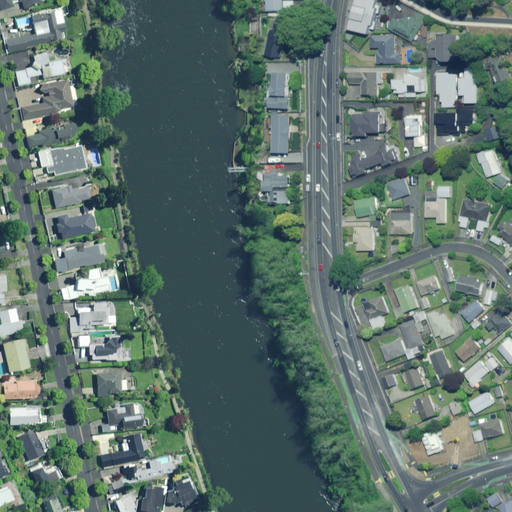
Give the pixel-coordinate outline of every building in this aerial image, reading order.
[(0,0),(0,8),(1,11),(13,7),(12,3),(21,0),(24,9),(46,3),(45,0),(0,0)] [(285,11),(285,0),(269,0),(269,2),(270,2),(270,11),(285,11)] [(377,0),(358,0),(351,30),(369,34),(371,26),(373,26),(377,9),(375,9),(377,0)] [(287,1),(287,10),(296,10),(296,1),(287,1)] [(31,45),(65,38),(64,32),(66,31),(61,10),(32,17),(36,34),(6,41),(8,53),(28,49),(32,48),(31,45)] [(400,22),(394,19),(389,28),(413,42),(424,23),(413,16),(402,17),(400,22)] [(284,58),(288,33),(292,34),(294,20),(291,20),(281,18),(279,31),(274,31),(270,56),(284,58)] [(260,20),(252,20),(251,32),(260,32),(260,20)] [(429,58),(439,58),(443,62),(452,62),(456,58),(469,58),(469,43),(460,43),(460,39),(456,39),(456,34),(439,34),(439,41),(434,41),(434,43),(428,43),(429,58)] [(378,63),(378,64),(381,64),(399,64),(403,64),(403,53),(399,53),(398,40),(396,40),(396,35),(373,36),(373,48),(381,48),(381,54),(378,54),(378,55),(377,55),(377,63),(378,63)] [(50,63),(48,53),(33,56),(36,67),(15,72),(18,86),(30,83),(29,77),(41,75),(42,79),(69,72),(66,59),(50,63)] [(511,80),(503,55),(487,60),(493,77),(497,76),(500,84),(511,80)] [(473,69),(465,69),(465,78),(462,78),(462,96),(467,95),(467,103),(477,103),(477,78),(473,78),(473,69)] [(383,72),(381,72),(351,72),(351,84),(363,84),(363,96),(379,96),(379,84),(381,84),(381,79),(383,79),(383,72)] [(456,74),(439,73),(439,94),(442,94),(441,102),(444,102),(443,107),(455,108),(456,74)] [(292,97),(293,97),(294,74),(279,74),(278,96),(278,98),(273,98),(273,108),(291,109),(291,99),(292,97)] [(408,76),(408,81),(395,80),(395,89),(396,89),(396,94),(399,94),(399,97),(416,98),(416,91),(424,91),(424,81),(421,81),(421,77),(408,76)] [(69,88),(68,80),(40,86),(42,94),(48,92),(49,96),(42,97),(44,103),(21,108),(24,121),(41,117),(59,113),(74,110),(72,102),(77,101),(74,87),(69,88)] [(366,115),(352,115),(352,118),(351,118),(351,138),(367,138),(367,135),(380,134),(380,133),(385,133),(385,125),(381,125),(381,113),(366,113),(366,115)] [(427,145),(427,113),(407,114),(407,125),(411,125),(412,137),(416,137),(416,145),(427,145)] [(291,154),(293,116),(279,115),(276,153),(291,154)] [(38,131),(39,134),(27,137),(29,147),(41,144),(42,147),(69,140),(69,136),(75,135),(72,124),(63,127),(62,122),(56,124),(57,129),(52,131),(51,131),(50,128),(38,131)] [(482,130),(483,135),(472,138),(474,146),(486,142),(501,137),(497,125),(482,130)] [(87,169),(81,144),(50,150),(50,148),(38,151),(41,167),(46,166),(47,173),(54,172),(54,176),(87,169)] [(384,168),(400,162),(395,149),(388,151),(387,149),(385,144),(380,146),(382,151),(377,152),(378,155),(364,160),(363,157),(361,158),(359,153),(352,156),(354,161),(352,161),(354,167),(350,169),(354,179),(367,174),(366,172),(373,169),(374,172),(377,170),(376,167),(383,165),(384,168)] [(480,151),(481,152),(475,154),(478,164),(479,163),(484,178),(500,173),(491,149),(486,151),(486,149),(480,151)] [(262,173),(262,175),(262,180),(267,180),(267,192),(274,192),(274,204),(292,204),(292,175),(267,175),(267,173),(262,173)] [(417,175),(408,175),(408,185),(418,185),(417,175)] [(505,181),(497,175),(491,183),(499,189),(505,181)] [(395,200),(402,198),(405,206),(414,203),(411,194),(406,179),(390,184),(395,200)] [(90,199),(87,187),(68,191),(67,186),(51,190),(55,208),(79,203),(79,201),(90,199)] [(440,187),(439,198),(428,198),(427,217),(439,218),(438,223),(446,224),(447,198),(452,198),(452,188),(440,187)] [(379,215),(376,197),(357,201),(359,217),(371,215),(373,227),(383,226),(381,214),(379,215)] [(461,227),(469,229),(469,228),(476,229),(476,230),(483,232),(484,228),(486,228),(491,205),(465,200),(460,222),(462,222),(461,227)] [(84,213),(92,211),(90,203),(82,205),(84,213)] [(414,235),(415,208),(404,208),(404,211),(394,211),(393,234),(414,235)] [(96,228),(93,216),(90,217),(90,213),(85,214),(68,219),(67,215),(57,217),(58,222),(55,222),(58,235),(61,234),(62,239),(94,231),(93,228),(96,228)] [(511,224),(511,225),(508,221),(506,224),(503,221),(497,228),(500,230),(498,232),(511,244),(511,224)] [(376,251),(375,231),(356,231),(356,243),(358,243),(358,251),(376,251)] [(502,241),(493,235),(490,241),(499,246),(502,241)] [(104,262),(100,245),(82,249),(83,252),(77,253),(76,249),(63,252),(65,258),(54,261),(57,273),(75,269),(74,268),(104,262)] [(456,281),(452,269),(446,270),(449,283),(456,281)] [(98,270),(88,270),(88,279),(76,278),(76,285),(61,288),(63,299),(64,300),(78,297),(78,296),(83,296),(84,293),(88,294),(88,295),(93,296),(94,294),(108,291),(105,277),(98,278),(98,270)] [(484,281),(461,275),(458,291),(480,296),(484,281)] [(440,290),(436,276),(419,282),(424,296),(440,290)] [(403,307),(405,313),(409,311),(411,316),(415,314),(414,310),(420,307),(411,284),(396,290),(403,307)] [(498,293),(487,290),(484,304),(490,305),(492,300),(496,301),(498,293)] [(391,313),(385,296),(371,302),(373,308),(368,311),(375,330),(387,326),(383,316),(391,313)] [(427,297),(420,299),(424,310),(431,307),(427,297)] [(485,310),(477,301),(463,313),(471,322),(485,310)] [(82,333),(82,329),(86,329),(86,327),(91,327),(91,325),(107,325),(106,303),(92,304),(92,312),(78,313),(79,316),(70,317),(70,333),(82,333)] [(405,313),(403,307),(394,310),(398,320),(407,317),(405,313)] [(19,321),(17,309),(0,313),(3,325),(0,325),(0,336),(23,332),(21,321),(19,321)] [(511,325),(511,323),(501,310),(494,316),(492,313),(482,321),(489,332),(494,328),(499,335),(511,325)] [(427,319),(424,311),(414,315),(418,323),(427,319)] [(439,317),(437,312),(428,315),(437,337),(441,335),(443,340),(456,335),(452,323),(450,324),(446,314),(439,317)] [(411,350),(420,347),(420,346),(425,344),(421,332),(423,331),(420,325),(417,326),(415,321),(402,326),(411,348),(411,350)] [(481,325),(477,321),(472,325),(476,329),(481,325)] [(89,354),(92,354),(92,360),(105,360),(105,361),(120,361),(120,360),(120,353),(118,353),(118,338),(109,338),(109,340),(104,346),(93,346),(93,344),(88,344),(88,346),(88,354),(89,354)] [(481,348),(472,338),(457,352),(466,362),(481,348)] [(30,368),(24,339),(4,344),(10,373),(30,368)] [(411,350),(411,348),(406,350),(402,340),(382,347),(388,361),(407,354),(410,361),(416,359),(414,355),(422,352),(420,347),(411,350)] [(511,341),(510,340),(498,350),(511,365),(511,364),(511,341)] [(454,373),(444,351),(431,356),(441,379),(454,373)] [(493,358),(484,366),(481,361),(465,374),(475,386),(481,381),(480,379),(490,372),(490,373),(499,366),(493,358)] [(426,385),(420,369),(407,373),(413,390),(426,385)] [(122,379),(121,371),(104,372),(104,373),(96,374),(98,397),(108,396),(108,394),(120,393),(120,390),(125,390),(125,379),(122,379)] [(398,385),(394,376),(383,380),(387,389),(398,385)] [(18,381),(18,377),(5,377),(6,399),(39,399),(38,381),(18,381)] [(503,396),(500,386),(494,388),(496,398),(503,396)] [(489,392),(483,395),(469,403),(475,414),(495,403),(489,392)] [(438,415),(431,396),(417,401),(425,420),(438,415)] [(464,412),(460,400),(451,404),(455,415),(464,412)] [(107,411),(108,424),(101,425),(102,432),(116,431),(115,425),(121,424),(122,429),(141,426),(139,414),(133,415),(131,404),(123,405),(124,408),(107,411)] [(39,425),(39,408),(11,409),(12,425),(39,425)] [(480,423),(481,430),(472,432),(475,443),(484,440),(484,439),(503,435),(499,419),(480,423)] [(470,435),(467,423),(457,425),(460,438),(470,435)] [(444,450),(442,444),(444,444),(442,440),(441,441),(439,437),(446,434),(444,428),(423,436),(430,455),(438,452),(444,450)] [(45,440),(40,442),(35,431),(20,438),(31,462),(46,455),(44,451),(48,449),(45,440)] [(138,435),(125,438),(120,439),(123,452),(110,454),(113,466),(144,459),(138,435)] [(139,470),(135,471),(134,466),(133,464),(124,466),(125,468),(123,469),(124,475),(128,474),(129,478),(136,477),(137,481),(160,476),(172,473),(169,461),(158,463),(157,460),(148,462),(150,469),(140,471),(139,470)] [(56,470),(45,474),(42,468),(32,472),(39,488),(45,485),(60,479),(56,470)] [(173,483),(177,492),(166,492),(165,503),(181,504),(182,506),(194,501),(185,478),(173,483)] [(125,490),(121,480),(107,486),(111,496),(125,490)] [(0,505),(13,500),(7,486),(0,489),(0,505)] [(159,511),(163,490),(146,488),(145,500),(141,499),(140,511),(146,511),(159,511)] [(496,493),(487,499),(494,508),(503,502),(496,493)] [(114,502),(117,511),(133,511),(128,497),(114,502)] [(53,501),(51,498),(43,502),(47,511),(67,511),(65,511),(64,511),(59,499),(53,501)] [(511,511),(511,503),(499,505),(500,511),(511,511)]
